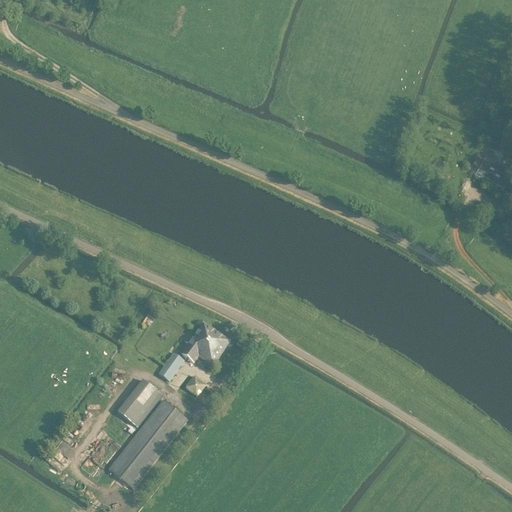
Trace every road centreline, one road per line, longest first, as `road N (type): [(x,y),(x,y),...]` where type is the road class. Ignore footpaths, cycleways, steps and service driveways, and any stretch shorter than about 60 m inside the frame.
road 1 (tertiary): [(511,487),(273,336),(0,205)]
road 2 (unclassified): [(511,313),(404,240),(0,59)]
